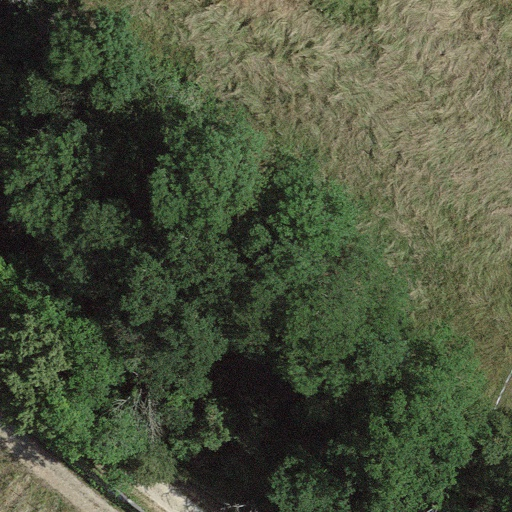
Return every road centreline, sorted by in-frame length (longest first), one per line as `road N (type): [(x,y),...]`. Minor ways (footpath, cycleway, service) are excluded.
road 1 (track): [(0,361),(176,511)]
road 2 (track): [(97,511),(0,431)]
